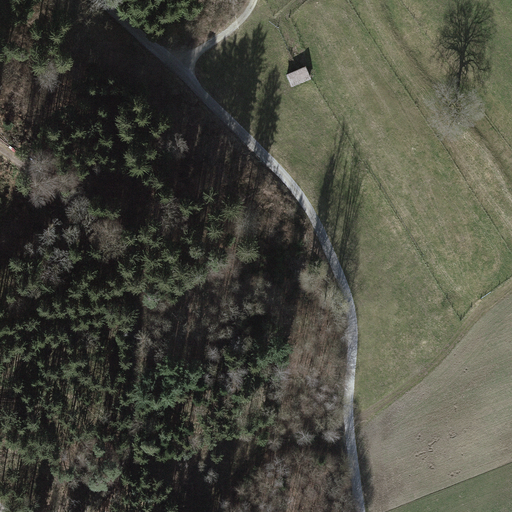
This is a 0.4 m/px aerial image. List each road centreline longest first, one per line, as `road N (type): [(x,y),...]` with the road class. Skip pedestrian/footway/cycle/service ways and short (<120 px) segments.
road 1 (track): [(178,67),(310,207),(325,239),(352,319),(350,430),(362,511)]
road 2 (track): [(93,511),(129,405),(138,333),(130,281),(73,204),(0,148)]
road 3 (track): [(350,430),(419,377),(511,285)]
